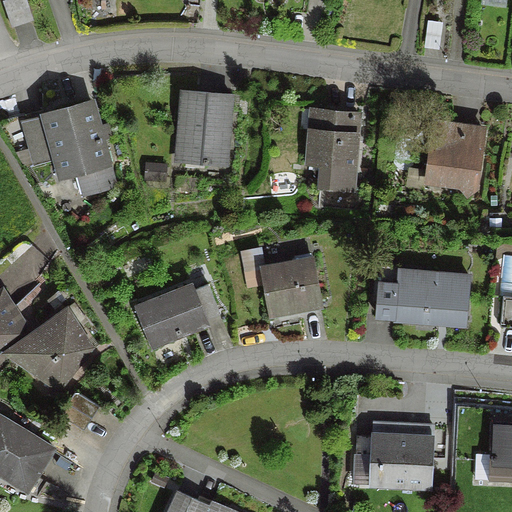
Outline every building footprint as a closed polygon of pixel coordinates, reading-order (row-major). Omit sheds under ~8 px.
[(3,0),(0,1),(9,27),(30,20),(23,0),(3,0)] [(445,24),(431,22),(428,50),(442,51),(445,24)] [(178,121),(184,121),(181,161),(222,165),(228,94),(181,90),(178,121)] [(110,185),(88,102),(43,114),(59,177),(77,172),(83,192),(110,185)] [(349,189),(355,114),(323,111),(322,131),(308,130),(306,163),(324,165),(323,187),(349,189)] [(424,181),(458,185),(465,194),(473,188),(481,130),(446,126),(435,134),(431,163),(425,167),(424,181)] [(156,179),(157,166),(144,165),(143,178),(156,179)] [(244,287),(261,284),(266,314),(319,305),(311,259),(241,272),(244,287)] [(463,324),(467,277),(434,274),(434,280),(396,277),(395,286),(377,284),(374,314),(392,316),(392,318),(463,324)] [(134,305),(150,347),(177,337),(175,334),(178,333),(177,329),(217,314),(206,284),(191,290),(188,284),(134,305)] [(14,362),(19,358),(26,351),(16,341),(17,329),(22,324),(10,311),(13,309),(0,295),(0,359),(5,355),(14,362)] [(511,297),(501,296),(498,326),(511,327),(511,297)] [(38,340),(26,351),(19,358),(36,376),(39,373),(52,387),(73,367),(71,364),(89,348),(76,334),(79,331),(62,313),(52,322),(49,319),(33,334),(38,340)] [(57,414),(81,430),(97,406),(73,390),(57,414)] [(0,416),(0,475),(24,491),(50,448),(0,416)] [(511,480),(511,424),(490,424),(488,459),(496,460),(495,480),(511,480)] [(426,487),(429,437),(429,426),(411,425),(411,436),(371,434),(369,463),(375,464),(374,484),(426,487)] [(153,473),(152,485),(161,486),(162,474),(153,473)] [(207,505),(175,490),(164,511),(231,511),(232,511),(209,501),(207,505)]
